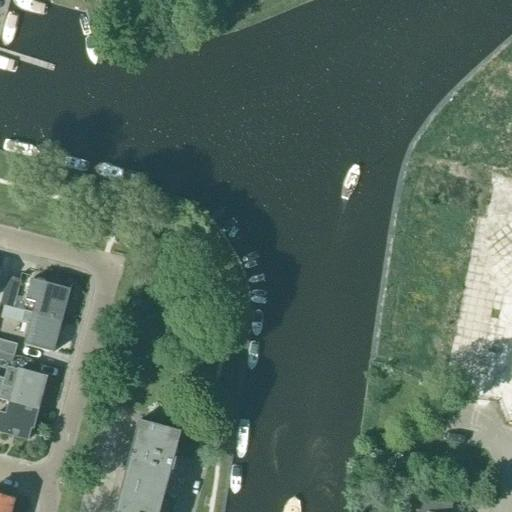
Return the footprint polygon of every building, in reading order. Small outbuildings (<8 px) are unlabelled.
[(511,154),(500,150),(438,310),(511,338),(511,154)] [(12,309),(21,278),(8,275),(0,306),(12,309)] [(32,281),(27,300),(35,303),(32,314),(38,316),(61,322),(69,291),(32,281)] [(38,316),(32,314),(23,312),(20,323),(26,324),(24,335),(27,336),(25,347),(52,354),(61,322),(38,316)] [(0,352),(14,356),(19,337),(0,331),(0,352)] [(0,400),(11,404),(38,411),(46,379),(17,372),(13,389),(4,387),(5,380),(0,378),(0,400)] [(179,417),(183,402),(171,399),(167,413),(179,417)] [(33,430),(38,411),(11,404),(8,417),(0,415),(0,434),(27,441),(31,429),(33,430)] [(121,486),(164,497),(170,472),(172,472),(175,460),(174,460),(181,434),(138,422),(121,486)] [(159,511),(164,497),(121,486),(114,511),(159,511)] [(0,511),(10,511),(13,502),(0,498),(0,511)]
